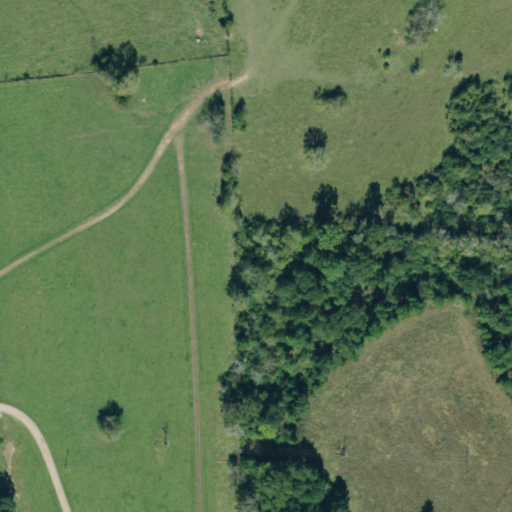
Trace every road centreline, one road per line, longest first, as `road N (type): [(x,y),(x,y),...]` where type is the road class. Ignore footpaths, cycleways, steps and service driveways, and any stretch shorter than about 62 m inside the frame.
road 1 (residential): [(183,126),(203,511)]
road 2 (residential): [(0,272),(121,196),(183,126)]
road 3 (residential): [(183,126),(252,46),(271,0)]
road 4 (residential): [(65,511),(23,418),(0,407)]
